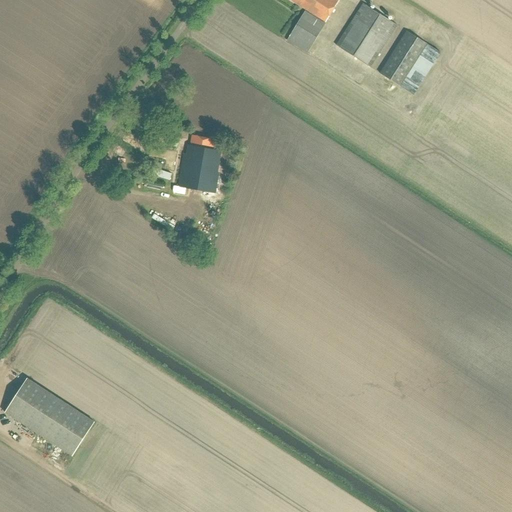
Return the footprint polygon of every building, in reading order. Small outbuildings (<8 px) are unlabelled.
[(288,0),(306,11),(287,41),(305,52),(325,21),(338,1),(336,0),(288,0)] [(363,3),(336,46),(371,68),(398,25),(363,3)] [(407,31),(380,73),(402,86),(428,44),(407,31)] [(214,193),(221,157),(218,156),(219,152),(213,151),(215,141),(192,136),(190,146),(183,145),(176,186),(173,186),(172,193),(183,195),(184,188),(214,193)] [(28,378),(6,412),(73,456),(95,422),(28,378)]
